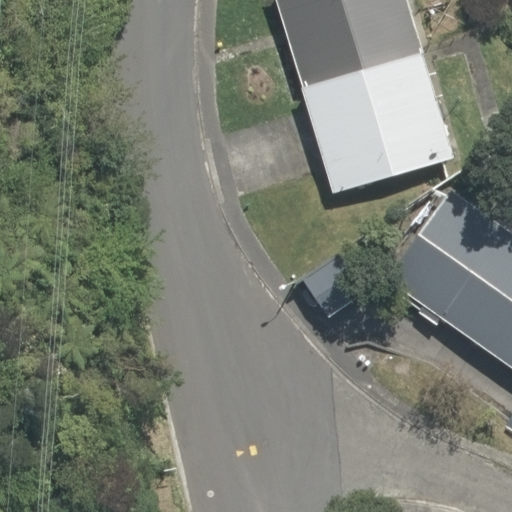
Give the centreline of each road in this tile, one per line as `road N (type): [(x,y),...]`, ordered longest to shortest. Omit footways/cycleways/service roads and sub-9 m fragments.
road 1 (residential): [(248,418),(195,284),(165,178),(144,77),(153,0)]
road 2 (residential): [(248,418),(390,449),(511,495)]
